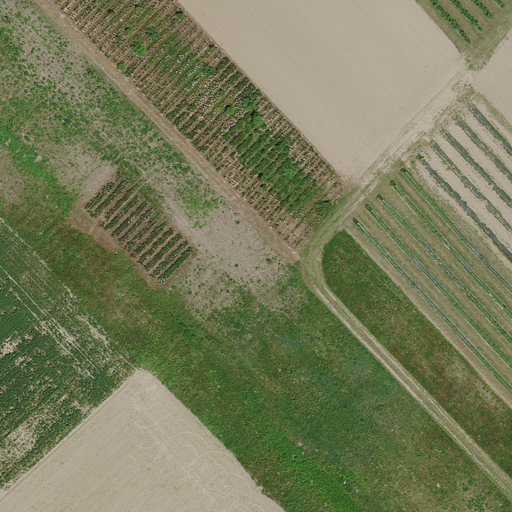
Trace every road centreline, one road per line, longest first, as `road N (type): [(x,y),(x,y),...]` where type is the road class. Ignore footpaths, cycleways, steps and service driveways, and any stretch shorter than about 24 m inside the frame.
road 1 (track): [(511,495),(38,0)]
road 2 (track): [(367,511),(0,130)]
